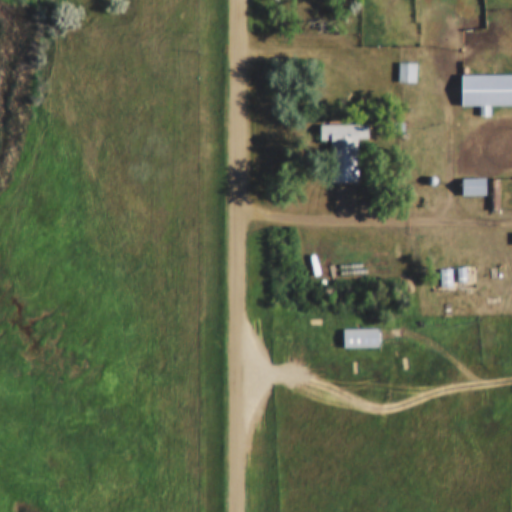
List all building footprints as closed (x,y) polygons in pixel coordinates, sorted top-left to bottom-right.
[(417,53),(398,53),(398,72),(417,72),(417,53)] [(511,63),(458,63),(458,95),(480,95),(480,105),(489,105),(489,95),(511,95),(511,63)] [(331,171),(357,171),(356,113),(320,114),(320,131),(331,130),(331,171)] [(458,168),(458,185),(486,185),(486,168),(458,168)] [(341,318),(341,337),(378,337),(378,318),(341,318)]
